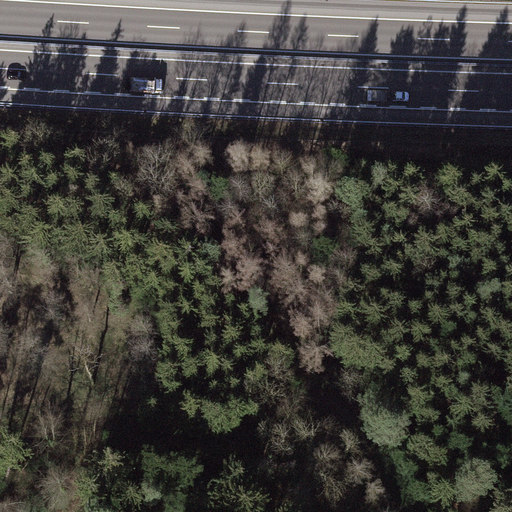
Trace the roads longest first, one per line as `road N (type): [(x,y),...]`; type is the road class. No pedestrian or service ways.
road 1 (track): [(0,153),(386,166),(511,181)]
road 2 (motorway): [(511,41),(0,17)]
road 3 (motorway): [(0,68),(511,92)]
road 4 (track): [(395,511),(366,465),(205,278),(84,158)]
